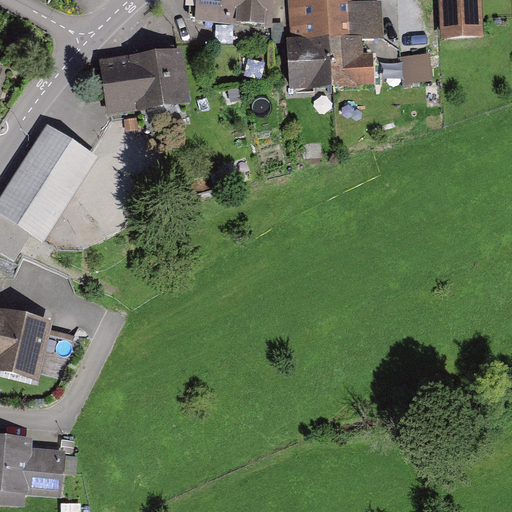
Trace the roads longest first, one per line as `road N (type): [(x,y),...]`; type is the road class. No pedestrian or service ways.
road 1 (residential): [(0,416),(63,417),(116,320)]
road 2 (unclassified): [(0,152),(89,41)]
